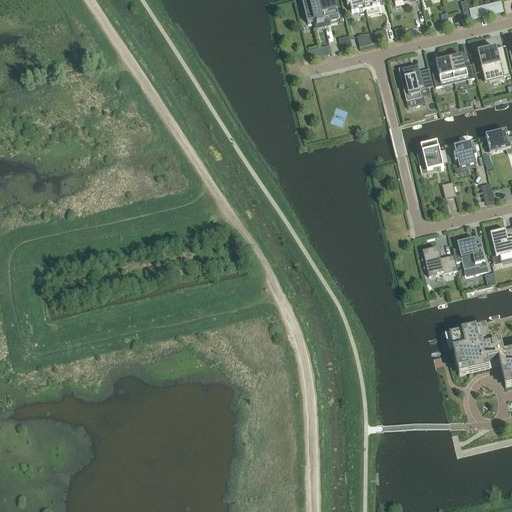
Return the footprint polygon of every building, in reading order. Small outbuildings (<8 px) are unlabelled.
[(325,29),(323,22),(318,0),(304,0),(306,7),(303,7),(307,25),(316,23),(318,30),(325,29)] [(318,0),(323,22),(339,18),(334,0),(332,1),(331,0),(318,0)] [(350,8),(351,14),(365,11),(362,0),(345,0),(347,8),(350,8)] [(362,0),(365,11),(379,8),(378,1),(380,0),(362,0)] [(480,11),(470,13),(472,22),(482,19),(480,11)] [(404,31),(394,34),(396,42),(406,39),(404,31)] [(478,55),(483,77),(485,83),(489,82),(510,77),(503,49),(478,55)] [(320,51),(308,54),(310,62),(322,59),(320,51)] [(449,61),(454,83),(467,80),(468,82),(474,80),(471,67),(465,68),(463,58),(449,61)] [(432,76),(436,90),(442,88),(442,86),(454,83),(449,61),(435,65),(438,75),(432,76)] [(411,68),(398,71),(406,104),(421,100),(419,90),(422,89),(423,91),(433,89),(430,76),(420,79),(418,69),(412,70),(411,68)] [(506,132),(485,137),(490,156),(497,154),(496,151),(498,151),(499,154),(511,151),(506,132)] [(440,154),(439,152),(437,144),(421,148),(422,156),(426,169),(426,171),(430,171),(430,172),(432,171),(432,170),(438,169),(438,173),(444,171),(442,166),(448,165),(445,152),(445,153),(440,154)] [(459,170),(468,168),(476,166),(474,159),(477,158),(475,151),(473,152),(471,144),(454,148),(456,156),(454,156),(455,163),(458,163),(459,170)] [(442,188),(445,201),(455,198),(455,199),(456,198),(453,185),(442,188)] [(490,187),(482,189),(484,197),(492,195),(490,187)] [(498,234),(490,235),(496,259),(499,258),(501,266),(511,263),(511,240),(508,242),(506,236),(499,237),(498,234)] [(481,245),(476,246),(475,241),(457,245),(457,246),(464,272),(478,269),(479,271),(487,269),(481,245)] [(429,279),(443,276),(443,277),(457,273),(453,258),(440,261),(437,251),(430,253),(423,254),(423,256),(425,263),(422,263),(422,262),(421,262),(424,272),(424,271),(427,270),(429,279)] [(498,274),(489,275),(490,286),(499,285),(498,274)] [(488,363),(498,360),(506,390),(511,388),(511,340),(490,346),(486,327),(449,336),(458,371),(468,369),(470,375),(489,371),(488,363)]
